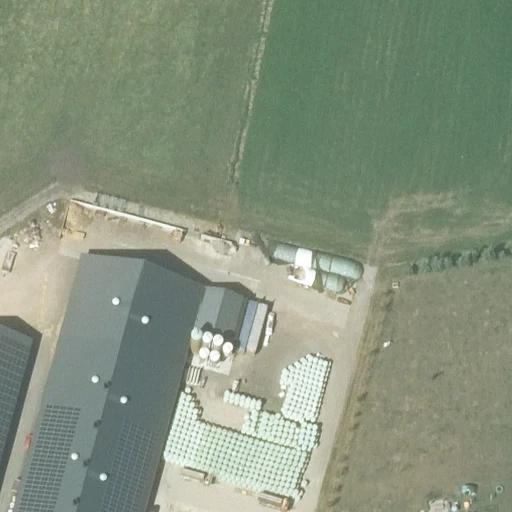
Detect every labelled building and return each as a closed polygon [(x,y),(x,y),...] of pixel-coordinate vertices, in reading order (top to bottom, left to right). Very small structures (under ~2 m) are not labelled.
[(145,511),(193,342),(206,293),(81,260),(14,511),(145,511)] [(212,346),(230,351),(242,308),(243,303),(206,293),(193,342),(212,346)] [(0,338),(0,465),(32,347),(0,338)] [(331,511),(330,485),(310,486),(311,511),(331,511)] [(397,501),(400,511),(422,511),(418,496),(397,501)]
